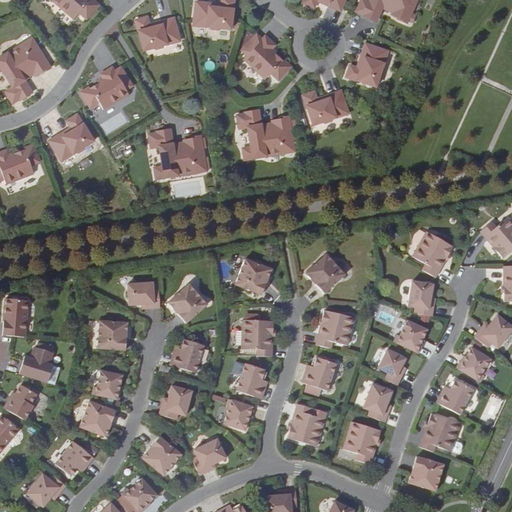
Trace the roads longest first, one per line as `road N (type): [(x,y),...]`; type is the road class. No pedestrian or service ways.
road 1 (residential): [(378,500),(418,388),(451,336),(466,280)]
road 2 (residential): [(72,511),(122,442),(155,331)]
road 3 (residential): [(0,124),(32,113),(54,93),(87,38),(123,6)]
road 4 (residential): [(269,469),(267,434),(293,346),(293,307)]
